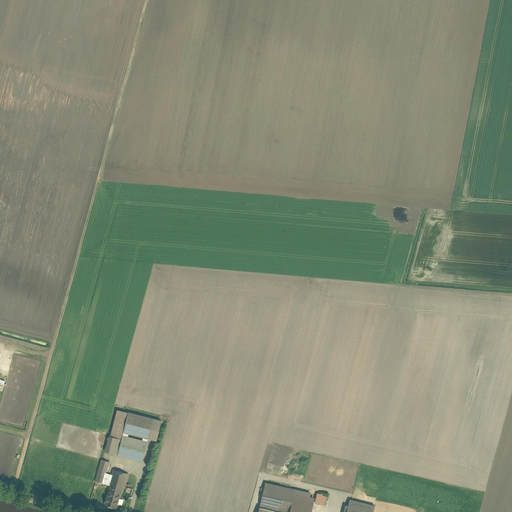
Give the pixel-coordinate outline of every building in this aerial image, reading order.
[(130,412),(119,409),(113,434),(123,437),(130,412)] [(164,419),(131,411),(126,432),(159,440),(164,419)] [(149,440),(125,434),(120,454),(144,460),(149,440)] [(111,435),(107,451),(119,454),(123,438),(111,435)] [(110,461),(103,459),(98,481),(105,483),(108,472),(110,461)] [(122,497),(128,472),(115,469),(114,473),(111,484),(106,504),(119,507),(121,497),(122,497)] [(111,484),(114,473),(108,472),(105,483),(111,484)] [(268,482),(262,506),(286,511),(292,511),(298,489),(268,482)] [(298,489),(292,511),(313,511),(318,494),(298,489)] [(317,501),(326,504),(328,495),(319,492),(317,501)] [(375,511),(377,505),(352,499),(351,505),(348,511),(375,511)]
